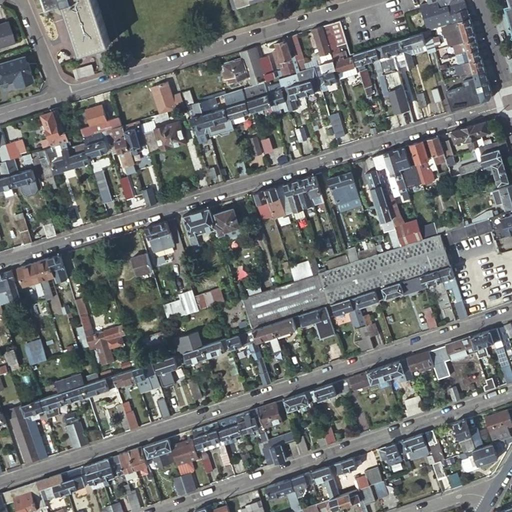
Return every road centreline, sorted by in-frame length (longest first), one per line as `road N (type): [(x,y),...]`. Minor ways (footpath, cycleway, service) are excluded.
road 1 (residential): [(0,483),(511,314)]
road 2 (residential): [(509,102),(0,262)]
road 3 (residential): [(511,392),(160,511)]
road 4 (residential): [(60,96),(372,0)]
